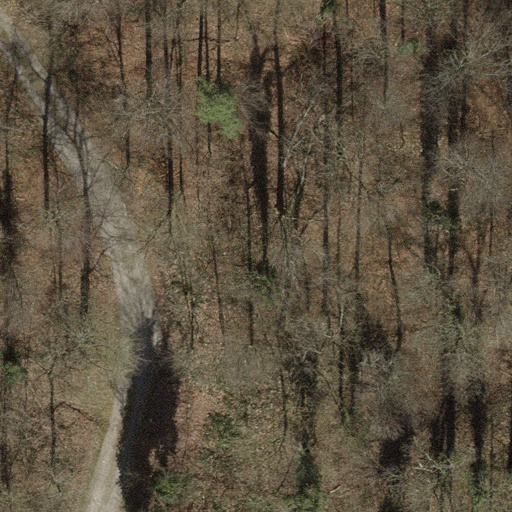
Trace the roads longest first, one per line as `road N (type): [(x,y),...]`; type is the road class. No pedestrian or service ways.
road 1 (track): [(105,511),(137,421),(141,281),(93,154),(0,26)]
road 2 (track): [(0,395),(137,421)]
